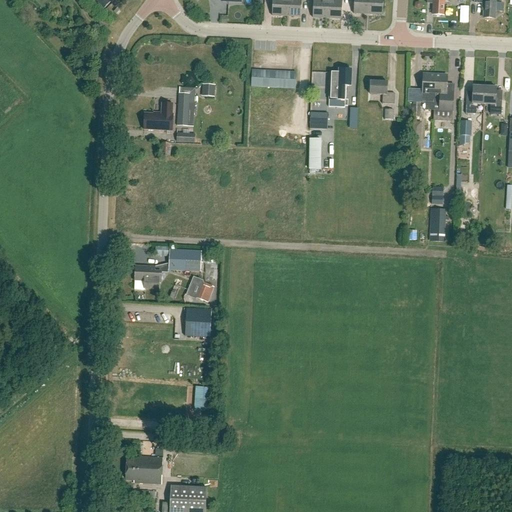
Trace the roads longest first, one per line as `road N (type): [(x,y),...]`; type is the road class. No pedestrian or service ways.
road 1 (unclassified): [(88,511),(109,80),(119,46),(152,0)]
road 2 (unclassified): [(399,40),(208,33),(191,29),(165,0)]
